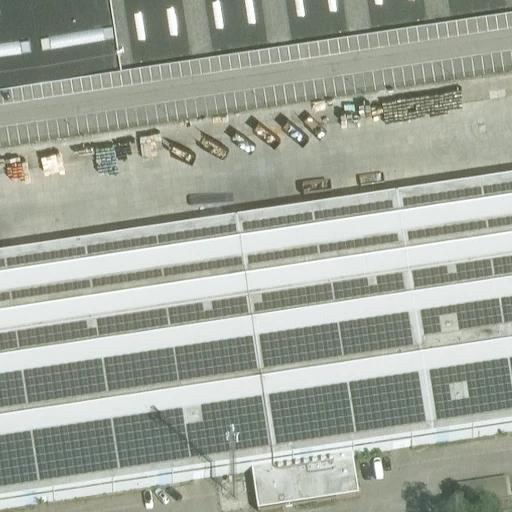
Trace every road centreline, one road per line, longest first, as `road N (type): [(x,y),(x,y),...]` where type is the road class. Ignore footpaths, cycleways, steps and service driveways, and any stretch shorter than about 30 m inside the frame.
road 1 (unknown): [(511,122),(0,200)]
road 2 (unknown): [(419,497),(291,511)]
